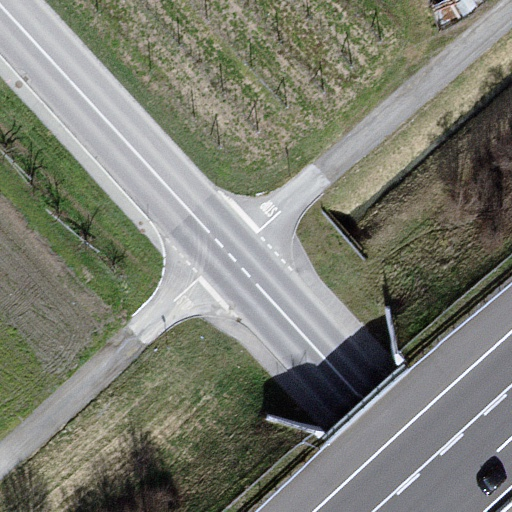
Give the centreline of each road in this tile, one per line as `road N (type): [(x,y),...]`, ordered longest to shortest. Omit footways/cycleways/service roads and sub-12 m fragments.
road 1 (unclassified): [(462,511),(0,2)]
road 2 (track): [(0,456),(511,8)]
road 3 (motorway): [(511,420),(398,511)]
